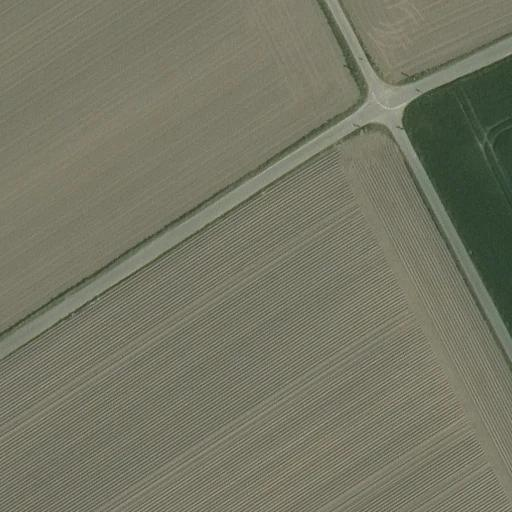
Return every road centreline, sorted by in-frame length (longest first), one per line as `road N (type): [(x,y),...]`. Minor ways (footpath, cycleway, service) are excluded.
road 1 (unclassified): [(0,352),(385,102)]
road 2 (unclassified): [(385,102),(511,351)]
road 3 (unclassified): [(385,102),(511,44)]
